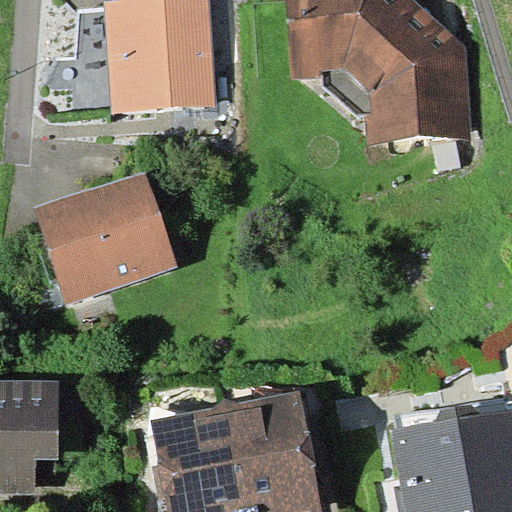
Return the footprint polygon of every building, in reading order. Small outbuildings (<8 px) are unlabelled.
[(210,0),(107,0),(117,120),(219,112),(210,0)] [(398,0),(286,0),(291,83),(339,77),(369,100),(375,151),(473,152),(464,54),(398,0)] [(147,175),(35,213),(68,310),(181,272),(147,175)] [(58,389),(0,387),(0,505),(57,506),(58,389)] [(324,511),(301,391),(150,420),(167,511),(324,511)] [(491,406),(382,424),(395,511),(511,511),(511,425),(494,428),(491,406)]
